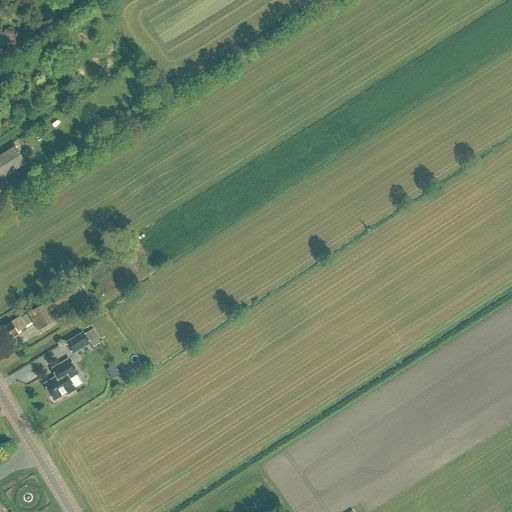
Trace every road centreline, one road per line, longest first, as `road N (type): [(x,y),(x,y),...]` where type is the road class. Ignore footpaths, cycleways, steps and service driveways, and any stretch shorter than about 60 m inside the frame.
road 1 (track): [(0,207),(332,0)]
road 2 (secondary): [(71,511),(0,392)]
